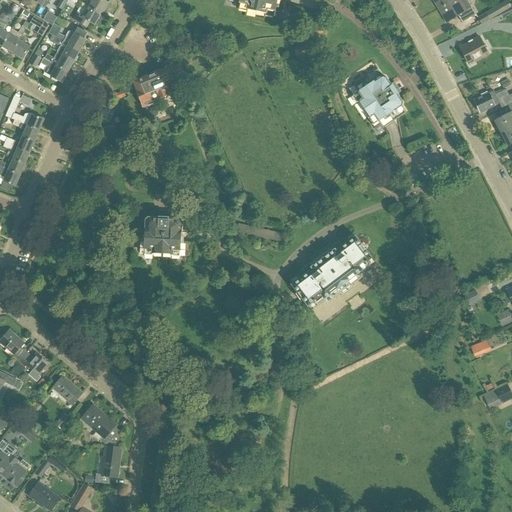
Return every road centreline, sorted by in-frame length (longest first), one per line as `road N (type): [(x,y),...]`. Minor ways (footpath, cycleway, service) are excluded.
road 1 (residential): [(132,511),(141,423),(0,298)]
road 2 (residential): [(511,212),(422,36),(395,0)]
road 3 (residential): [(70,109),(135,0)]
